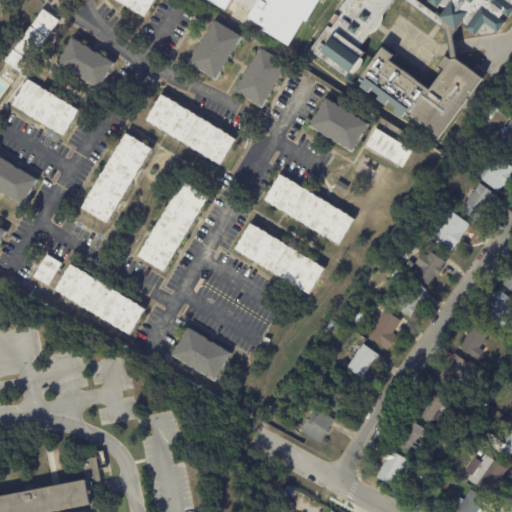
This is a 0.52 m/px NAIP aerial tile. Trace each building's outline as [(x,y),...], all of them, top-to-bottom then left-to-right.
[(124,5),(115,0),(157,0),(157,1),(155,1),(151,8),(152,9),(150,11),(149,11),(145,18),(124,5)] [(235,0),(194,0),(227,21),(239,2),(235,0)] [(332,0),(317,22),(312,18),(288,52),(275,42),(272,46),(265,40),(264,42),(254,34),(278,0),(298,0),(303,4),(305,0),(332,0)] [(358,0),(325,50),(438,116),(511,0),(358,0)] [(45,10),(59,20),(20,73),(4,62),(43,8),(45,10)] [(232,58),(231,57),(227,63),(228,64),(225,68),(224,68),(222,71),(224,72),(222,74),(221,73),(216,81),(213,79),(212,81),(210,79),(211,78),(209,77),(208,78),(206,77),(207,76),(199,71),(198,72),(196,70),(196,69),(189,65),(204,40),(203,40),(206,36),(207,36),(208,33),(207,33),(209,30),(210,30),(215,23),(218,24),(221,25),(220,26),(221,27),(222,26),(225,27),(224,29),(232,33),(232,32),(235,34),(235,35),(236,35),(236,34),(239,36),(238,37),(241,39),(235,49),(236,50),(235,52),(234,51),(233,53),(234,54),(232,58)] [(92,49),(93,49),(93,50),(97,52),(97,51),(103,55),(103,56),(106,58),(106,57),(109,59),(109,60),(115,63),(111,70),(112,71),(110,73),(109,72),(99,89),(95,87),(90,84),(91,84),(88,82),(87,83),(82,80),(83,79),(58,64),(62,57),(61,57),(63,54),(64,54),(68,48),(67,47),(68,44),(69,45),(73,38),(79,42),(80,41),(92,49)] [(277,85),(273,91),(274,92),(271,96),(270,95),(268,99),(270,100),(268,102),(267,101),(262,109),(259,107),(258,109),(256,107),(257,106),(255,105),(254,106),(252,105),(253,103),(245,98),(244,99),(242,98),(242,97),(235,92),(250,68),(249,67),(252,63),(252,64),(254,61),(253,60),(255,58),(256,58),(261,51),(263,52),(264,51),(267,53),(266,54),(267,54),(268,53),(271,55),(270,56),(278,61),(278,60),(281,62),(282,63),(282,62),(285,64),(284,65),(287,67),(281,77),(282,77),(281,80),(280,79),(279,80),(280,81),(278,85),(277,85)] [(45,126),(12,107),(16,101),(14,100),(16,98),(17,98),(23,89),(21,88),(23,85),(25,86),(28,81),(70,106),(70,105),(73,107),(73,108),(79,111),(76,116),(77,117),(75,121),(74,120),(64,137),(45,126)] [(181,107),(236,141),(221,166),(147,122),(162,96),(181,107)] [(327,99),(335,104),(335,103),(338,105),(341,107),(341,106),(346,109),(345,110),(351,114),(352,113),(357,116),(356,117),(359,118),(362,119),(362,120),(369,124),(367,128),(369,128),(367,131),(366,130),(365,132),(366,132),(365,135),(364,134),(359,142),(360,143),(359,145),(358,145),(357,146),(358,147),(357,150),(355,149),(353,152),(345,147),(345,148),(342,147),(343,145),(340,143),(339,145),(335,143),(336,141),(329,137),(328,139),(324,136),(325,134),(321,132),(320,134),(318,132),(319,131),(311,126),(313,123),(312,123),(313,120),(314,121),(315,120),(314,119),(316,116),(317,117),(321,109),(320,108),(322,106),(323,106),(324,105),(323,104),(325,101),(325,102),(327,99)] [(511,151),(497,141),(511,119),(511,151)] [(413,151),(403,168),(366,145),(376,129),(413,151)] [(141,169),(138,174),(136,179),(134,178),(108,224),(101,220),(98,219),(98,218),(92,214),(91,215),(88,213),(89,212),(82,208),(86,202),(85,202),(87,199),(88,199),(89,196),(92,191),(99,179),(100,179),(101,177),(100,177),(102,174),(103,174),(106,168),(106,167),(107,165),(108,165),(109,163),(108,163),(111,158),(112,158),(119,145),(119,146),(121,143),(121,142),(122,140),(123,140),(127,134),(133,137),(134,137),(136,139),(143,144),(144,143),(147,145),(146,146),(152,149),(149,156),(148,159),(147,158),(145,162),(146,162),(144,166),(143,166),(141,169)] [(145,177),(160,184),(171,158),(161,153),(159,157),(155,155),(145,177)] [(15,165),(16,166),(16,167),(20,169),(20,168),(32,176),(31,177),(37,180),(34,186),(35,187),(33,189),(32,189),(28,196),(29,197),(27,199),(23,205),(16,201),(15,202),(13,201),(14,200),(11,198),(10,199),(5,196),(6,195),(0,191),(0,157),(6,160),(15,165)] [(511,167),(511,172),(511,174),(511,178),(505,188),(503,186),(498,193),(482,181),(483,179),(476,175),(485,163),(491,167),(499,157),(511,167)] [(332,206),(355,220),(340,245),(266,201),(281,175),(332,206)] [(197,216),(164,272),(138,257),(183,181),(209,197),(197,216)] [(503,202),(484,227),(461,210),(469,198),(468,197),(472,192),(473,193),(479,183),(503,201),(503,202)] [(470,226),(466,232),(467,232),(462,240),(461,240),(452,252),(432,238),(451,212),(470,226)] [(270,235),(326,269),(311,295),(236,249),(252,224),(270,235)] [(443,262),(444,263),(441,268),(443,269),(437,278),(435,276),(428,286),(414,275),(420,268),(414,264),(423,253),(425,255),(428,251),(443,262)] [(49,286),(33,277),(46,255),(61,264),(49,286)] [(405,264),(409,261),(413,265),(410,269),(405,264)] [(58,292),(56,290),(60,284),(60,283),(61,281),(62,281),(66,274),(65,273),(67,271),(68,271),(71,265),(146,309),(130,335),(58,292)] [(390,275),(395,269),(405,277),(400,283),(390,275)] [(511,291),(502,285),(511,271),(511,291)] [(428,293),(410,317),(394,306),(412,281),(428,292),(428,293)] [(494,297),(499,290),(511,299),(511,309),(507,316),(511,319),(504,328),(501,325),(499,328),(485,318),(493,307),(490,306),(493,301),(495,303),(496,301),(493,298),(494,297)] [(393,316),(400,321),(393,334),(396,336),(386,350),(381,347),(382,346),(367,336),(385,310),(393,316)] [(331,334),(325,330),(331,320),(337,324),(331,334)] [(459,348),(475,324),(489,334),(479,349),(484,352),(479,361),(459,348)] [(208,340),(232,354),(215,382),(173,356),(190,328),(208,340)] [(323,336),(328,339),(325,344),(320,341),(323,336)] [(380,358),(376,364),(373,362),(361,379),(346,368),(356,355),(355,354),(363,344),(380,357),(380,358)] [(436,381),(454,354),(468,364),(466,368),(473,373),(466,384),(459,380),(456,383),(462,387),(457,395),(436,381)] [(361,390),(343,415),(327,403),(334,393),(331,391),(342,375),(361,389),(361,390)] [(426,394),(431,387),(454,404),(440,423),(435,420),(431,424),(417,414),(428,398),(425,395),(426,394)] [(464,403),(469,397),(478,404),(474,410),(464,403)] [(333,422),(320,444),(300,432),(311,413),(308,412),(311,407),(334,421),(333,422)] [(461,420),(466,411),(474,416),(468,425),(461,420)] [(427,431),(414,451),(411,449),(408,454),(393,443),(399,434),(397,432),(404,423),(406,424),(409,419),(427,431)] [(511,458),(510,461),(485,443),(491,435),(501,442),(511,426),(511,458)] [(392,487),(377,478),(386,461),(383,459),(388,449),(412,463),(403,478),(399,476),(392,487)] [(506,470),(489,494),(468,479),(471,475),(465,471),(474,458),(480,462),(485,455),(506,470)] [(272,456),(282,462),(279,466),(269,460),(272,456)] [(430,471),(434,463),(441,466),(437,475),(430,471)] [(439,486),(443,478),(450,483),(446,490),(439,486)] [(0,511),(0,496),(85,480),(90,506),(56,511),(0,511)] [(291,490),(338,511),(295,511),(285,499),(291,490)] [(495,505),(491,511),(482,506),(480,510),(482,511),(481,511),(457,511),(460,507),(455,505),(459,498),(464,501),(470,490),(495,505)]
